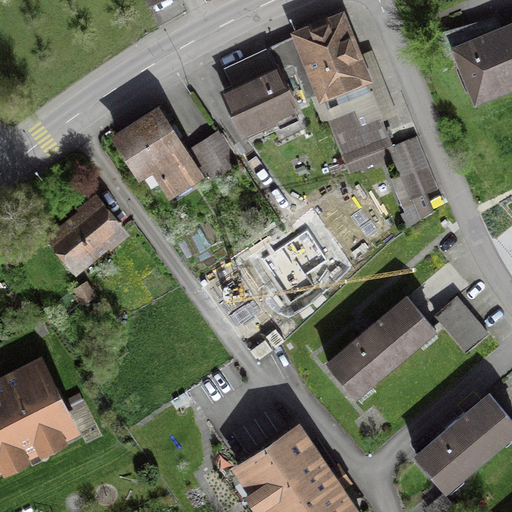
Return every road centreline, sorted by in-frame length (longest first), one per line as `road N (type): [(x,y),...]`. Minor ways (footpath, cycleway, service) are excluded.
road 1 (residential): [(511,355),(374,469),(349,465),(248,370)]
road 2 (residential): [(375,0),(483,263),(511,304)]
road 3 (residential): [(71,118),(248,370)]
road 4 (secondary): [(277,0),(181,48),(71,118)]
